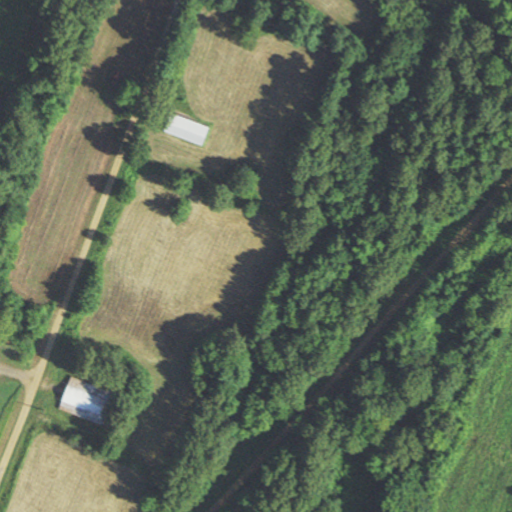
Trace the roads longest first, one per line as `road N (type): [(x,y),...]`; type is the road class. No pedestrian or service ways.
road 1 (residential): [(249,511),(456,0)]
road 2 (residential): [(0,468),(179,0)]
road 3 (residential): [(511,176),(212,511)]
